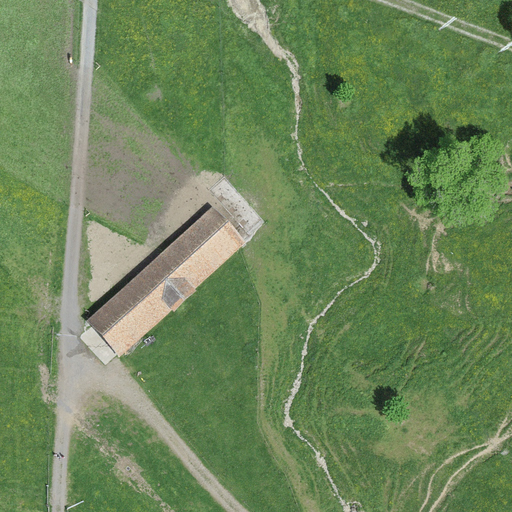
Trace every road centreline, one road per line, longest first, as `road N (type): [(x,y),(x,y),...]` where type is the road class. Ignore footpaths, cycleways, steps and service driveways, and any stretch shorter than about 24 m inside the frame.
road 1 (track): [(88,0),(58,511)]
road 2 (track): [(239,511),(67,336)]
road 3 (track): [(393,0),(511,45)]
